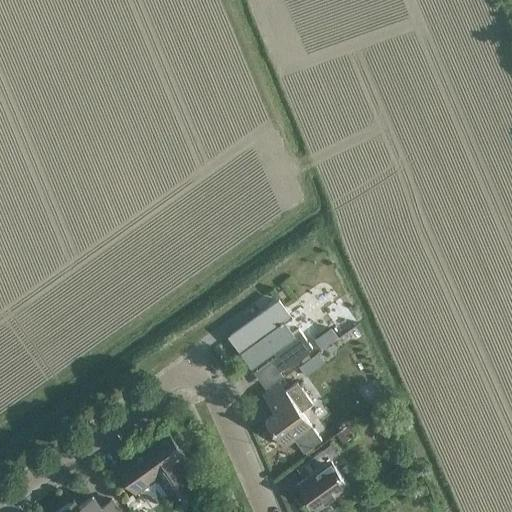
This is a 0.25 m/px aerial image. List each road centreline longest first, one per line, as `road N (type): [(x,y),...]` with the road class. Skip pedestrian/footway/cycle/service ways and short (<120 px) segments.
road 1 (residential): [(0,506),(199,365)]
road 2 (residential): [(267,511),(199,365)]
